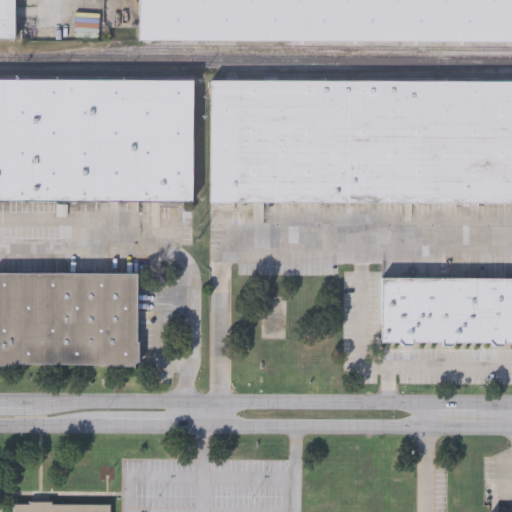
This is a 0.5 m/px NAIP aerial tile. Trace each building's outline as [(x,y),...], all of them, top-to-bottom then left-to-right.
[(13,0),(13,40),(0,39),(0,0),(13,0)] [(511,0),(511,41),(139,41),(139,0),(511,0)] [(192,206),(0,204),(0,82),(193,84),(192,206)] [(511,206),(210,206),(211,83),(511,83),(511,206)] [(137,369),(0,368),(0,276),(138,277),(137,369)] [(511,346),(382,346),(382,281),(511,281),(511,346)]
